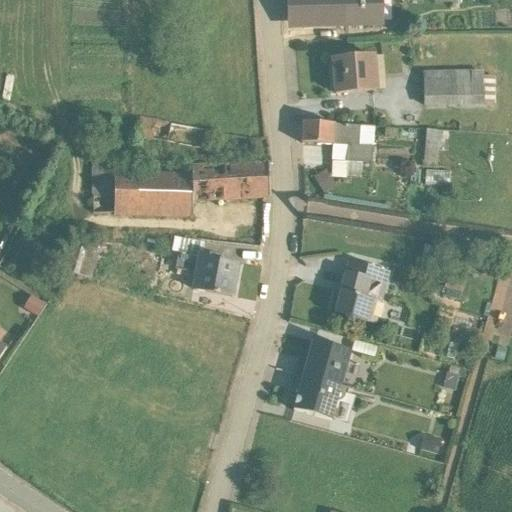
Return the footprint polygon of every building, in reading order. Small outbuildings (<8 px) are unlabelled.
[(380,0),(284,0),(285,22),(286,31),(302,30),(381,28),(380,0)] [(329,61),(331,97),(332,97),(384,92),(381,57),(329,61)] [(482,73),(425,72),(425,108),(482,109),(482,73)] [(138,118),(134,140),(151,143),(154,128),(168,131),(169,125),(138,118)] [(373,129),(301,125),(300,145),(331,147),(330,179),(331,181),(344,182),(344,179),(359,180),(360,165),(369,166),(370,148),(372,148),(373,129)] [(172,126),(171,143),(186,143),(186,127),(172,126)] [(428,131),(426,166),(440,166),(442,132),(428,131)] [(89,164),(90,199),(112,199),(112,219),(191,221),(192,205),(268,199),(267,165),(190,168),(190,174),(112,174),(112,165),(89,164)] [(324,171),(312,179),(322,194),(334,186),(331,181),(330,179),(324,171)] [(90,240),(77,237),(66,274),(89,280),(96,256),(86,253),(90,240)] [(202,244),(172,239),(170,253),(176,254),(174,271),(193,275),(190,292),(231,300),(238,266),(218,262),(218,259),(200,255),(202,244)] [(328,317),(367,328),(368,325),(374,326),(376,319),(379,317),(381,310),(380,308),(388,274),(346,263),(338,291),(335,290),(328,317)] [(298,360),(293,376),(340,389),(349,354),(311,343),(305,362),(298,360)] [(346,391),(293,376),(287,398),(295,400),(292,412),(330,423),(335,403),(338,404),(343,401),(346,391)]
